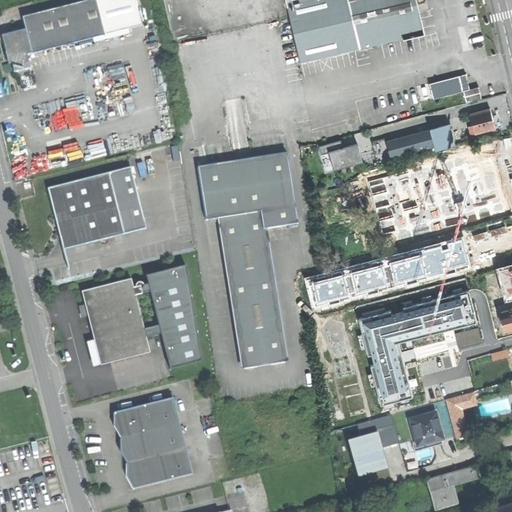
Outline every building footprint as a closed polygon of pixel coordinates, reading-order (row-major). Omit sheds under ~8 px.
[(5,47),(8,60),(12,59),(15,72),(31,68),(27,55),(106,35),(97,0),(86,0),(23,16),(26,28),(2,34),(5,47)] [(286,0),(301,62),(424,33),(416,0),(286,0)] [(465,74),(437,80),(441,96),(468,89),(465,74)] [(429,82),(433,98),(441,96),(437,80),(429,82)] [(473,125),(476,133),(495,128),(493,119),(490,109),(470,114),(473,125)] [(436,145),(437,150),(454,145),(449,125),(373,145),(377,161),(436,145)] [(320,144),(327,170),(362,160),(357,141),(341,145),(339,139),(320,144)] [(440,158),(442,174),(462,171),(465,190),(485,187),(482,172),(508,168),(506,155),(498,156),(497,150),(440,158)] [(287,153),(198,167),(207,221),(221,218),(245,369),(285,362),(265,229),(298,224),(289,165),(287,153)] [(131,168),(109,173),(125,234),(146,228),(131,168)] [(109,173),(48,189),(54,213),(60,237),(72,234),(75,247),(99,241),(101,244),(104,245),(107,244),(109,242),(109,238),(125,234),(109,173)] [(463,237),(305,279),(313,309),(471,268),(463,237)] [(148,284),(134,287),(146,337),(161,333),(170,368),(202,361),(186,265),(146,275),(148,284)] [(511,267),(501,271),(508,296),(511,294),(511,267)] [(91,334),(99,365),(150,352),(146,337),(134,287),(132,279),(81,292),(84,304),(87,315),(91,334)] [(398,343),(475,323),(467,292),(359,321),(368,357),(372,356),(375,367),(371,368),(381,407),(413,398),(398,343)] [(80,316),(87,315),(84,304),(78,305),(80,316)] [(511,309),(501,313),(507,332),(511,330),(511,309)] [(134,475),(133,490),(192,475),(173,398),(114,413),(120,424),(120,438),(127,450),(127,464),(134,475)] [(437,413),(411,420),(418,447),(433,443),(434,448),(443,446),(442,440),(443,439),(440,427),(437,413)] [(361,436),(348,440),(359,476),(389,468),(383,447),(399,442),(391,415),(357,425),(361,436)] [(487,465),(478,467),(481,479),(482,483),(491,480),(489,472),(487,465)] [(478,467),(427,482),(435,511),(451,506),(446,489),(481,479),(478,467)]
